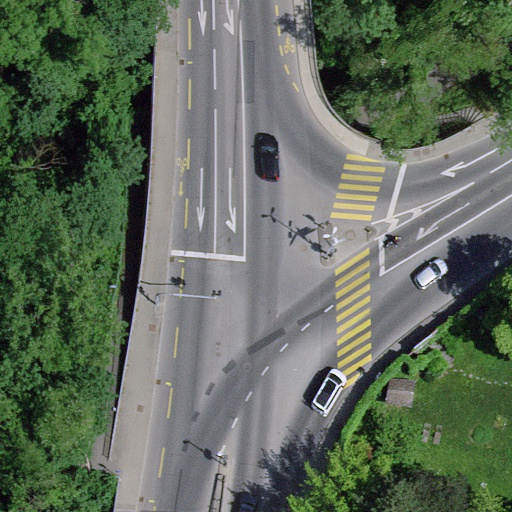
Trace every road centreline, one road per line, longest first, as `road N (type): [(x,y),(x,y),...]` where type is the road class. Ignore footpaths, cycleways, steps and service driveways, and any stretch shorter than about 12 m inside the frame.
road 1 (secondary): [(242,283),(351,263),(479,196)]
road 2 (secondary): [(479,196),(361,217),(243,212)]
road 3 (secondary): [(242,283),(180,511)]
road 4 (secondary): [(260,511),(242,283)]
road 5 (secondary): [(243,212),(235,0)]
